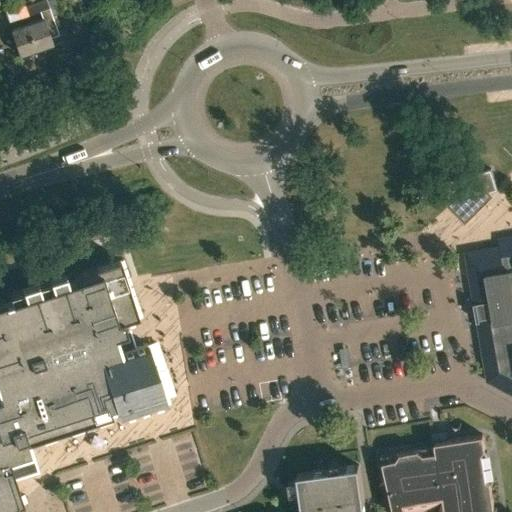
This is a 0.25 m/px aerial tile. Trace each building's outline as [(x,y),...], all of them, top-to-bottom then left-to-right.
[(15,20),(40,11),(49,8),(46,0),(42,0),(8,12),(11,18),(15,20)] [(50,38),(59,35),(50,8),(40,11),(42,19),(11,30),(19,54),(52,43),(50,38)] [(498,190),(491,169),(476,174),(476,176),(477,176),(445,182),(449,205),(451,205),(465,219),(482,203),(478,199),(482,194),(482,195),(498,190)] [(511,240),(506,241),(508,251),(470,257),(490,379),(511,390),(511,240)] [(0,510),(22,503),(13,474),(35,467),(27,442),(110,414),(108,408),(115,406),(118,415),(164,400),(146,343),(130,348),(122,321),(137,316),(119,259),(72,274),(74,280),(68,282),(66,276),(8,294),(10,301),(4,303),(3,300),(0,301),(0,510)] [(435,452),(423,453),(417,450),(399,453),(395,460),(381,461),(392,511),(493,511),(490,482),(486,479),(482,452),(485,448),(483,435),(434,442),(435,452)] [(365,511),(358,465),(297,473),(302,511),(365,511)]
